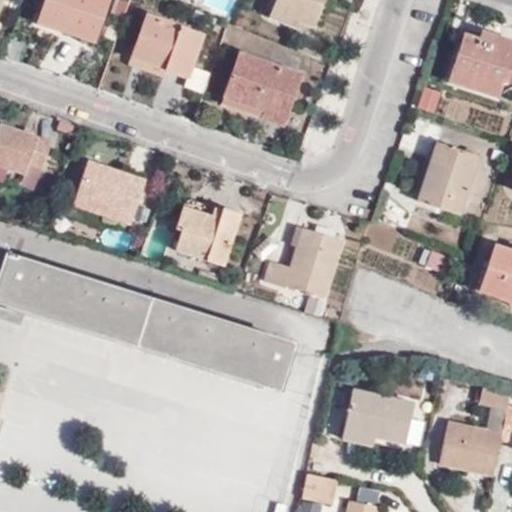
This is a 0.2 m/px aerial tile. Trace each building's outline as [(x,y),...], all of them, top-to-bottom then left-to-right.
[(106,0),(44,0),(40,13),(66,23),(65,30),(93,40),(106,0)] [(325,0),(276,0),(273,7),(304,19),(315,24),(325,0)] [(299,28),(304,19),(273,7),(270,16),(299,28)] [(204,33),(147,11),(131,55),(164,67),(189,77),(204,33)] [(40,13),(38,20),(65,30),(66,23),(40,13)] [(504,81),(507,82),(511,68),(511,39),(487,31),(484,41),(463,34),(448,80),(498,96),(504,81)] [(335,54),(326,50),(324,55),(306,48),(304,54),(331,65),(335,54)] [(262,116),(284,124),(302,74),(240,52),(225,94),(264,108),(262,116)] [(128,63),(160,75),(164,67),(131,55),(128,63)] [(202,75),(198,84),(206,87),(209,78),(202,75)] [(421,85),(415,106),(433,111),(439,90),(421,85)] [(262,116),(264,108),(225,94),(223,102),(262,116)] [(52,141),(1,124),(0,125),(0,164),(9,168),(25,173),(21,186),(34,190),(52,141)] [(418,200),(460,215),(480,156),(437,141),(418,200)] [(74,204),(130,224),(144,181),(88,162),(74,204)] [(0,180),(4,182),(9,168),(0,164),(0,180)] [(147,219),(151,209),(139,204),(135,215),(147,219)] [(242,212),(224,205),(223,209),(219,218),(211,215),(182,205),(174,228),(181,231),(175,250),(224,266),(242,212)] [(223,209),(214,207),(211,215),(219,218),(223,209)] [(337,229),(316,223),(314,230),(335,236),(337,229)] [(292,224),(287,243),(297,246),(302,227),(292,224)] [(314,230),(302,227),(297,246),(291,265),(271,259),(264,281),(285,288),(286,285),(325,297),(343,238),(335,236),(314,230)] [(77,233),(75,241),(87,245),(90,237),(77,233)] [(511,249),(495,244),(479,290),(511,302),(511,300),(511,249)] [(427,266),(441,272),(446,257),(434,251),(427,266)] [(0,319),(21,327),(25,315),(0,307),(0,319)] [(310,307),(308,314),(321,318),(323,311),(310,307)] [(508,408),(511,394),(484,384),(481,402),(508,408)] [(413,405),(352,392),(343,432),(373,439),(403,446),(413,405)] [(486,430),(502,434),(508,408),(492,404),(486,430)] [(511,409),(508,408),(502,434),(501,438),(511,440),(511,409)] [(502,434),(486,430),(449,421),(442,463),(493,474),(495,464),(501,438),(502,434)] [(371,447),(373,439),(343,432),(341,441),(371,447)] [(300,499),(330,505),(335,479),(306,473),(300,499)] [(377,511),(378,508),(349,502),(346,511),(377,511)]
